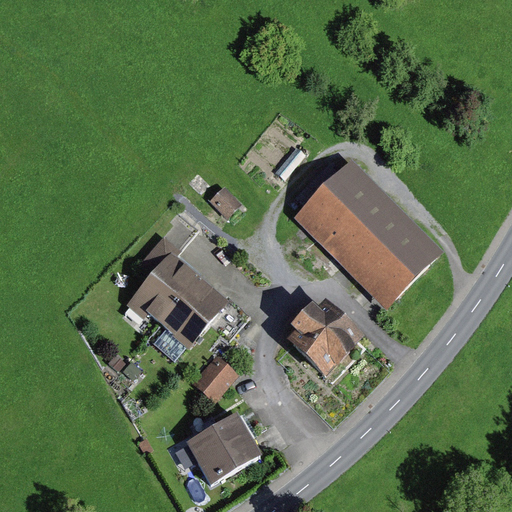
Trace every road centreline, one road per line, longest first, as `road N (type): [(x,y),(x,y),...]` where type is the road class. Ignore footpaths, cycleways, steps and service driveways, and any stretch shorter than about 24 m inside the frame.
road 1 (track): [(293,302),(268,225),(316,166),(351,151),(373,158),(421,207),(450,249),(464,293),(478,305)]
road 2 (tertiary): [(511,252),(423,375),(273,511)]
